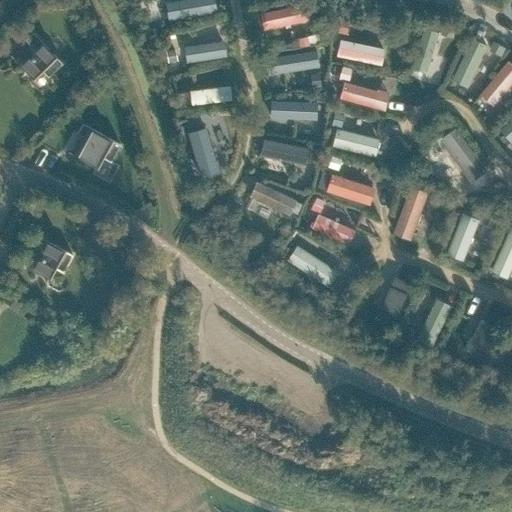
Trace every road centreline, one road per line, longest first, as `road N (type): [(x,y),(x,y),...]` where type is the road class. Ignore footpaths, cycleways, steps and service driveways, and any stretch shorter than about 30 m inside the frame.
road 1 (residential): [(0,169),(115,218),(250,317),(341,368),(511,443)]
road 2 (residential): [(511,180),(462,110),(431,103),(416,121),(380,228),(399,254),(511,299)]
road 3 (residential): [(218,195),(239,165),(249,106),(234,0)]
